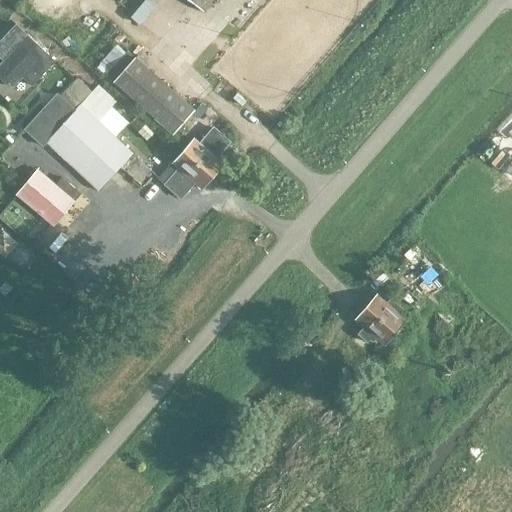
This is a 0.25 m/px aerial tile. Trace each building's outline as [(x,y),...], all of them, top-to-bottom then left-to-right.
[(140,19),(157,0),(145,0),(133,13),(140,19)] [(188,0),(203,12),(212,0),(188,0)] [(0,75),(13,88),(46,53),(16,24),(0,40),(0,58),(3,61),(0,63),(0,75)] [(194,110),(134,57),(113,81),(173,134),(194,110)] [(153,173),(79,105),(91,91),(77,78),(31,127),(39,135),(34,141),(58,163),(63,157),(99,190),(119,166),(141,186),(153,173)] [(212,155),(217,149),(220,151),(229,142),(213,128),(199,144),(193,138),(182,150),(213,177),(224,164),(212,155)] [(213,177),(182,150),(171,163),(178,168),(173,174),(170,172),(163,180),(166,182),(165,184),(180,198),(189,188),(186,185),(191,180),(202,189),(213,177)] [(70,198),(77,190),(62,177),(55,185),(37,170),(17,194),(53,225),(73,201),(70,198)] [(26,264),(37,253),(25,241),(14,253),(26,264)] [(401,315),(405,311),(390,298),(386,302),(377,294),(366,306),(395,333),(406,321),(401,315)] [(366,306),(355,319),(384,345),(395,333),(366,306)] [(448,371),(455,361),(447,354),(439,363),(448,371)] [(353,420),(333,404),(348,387),(329,371),(295,412),(369,475),(402,437),(365,406),(353,420)] [(394,473),(414,448),(403,438),(382,463),(394,473)] [(270,511),(271,511),(234,480),(221,496),(240,511),(270,511)] [(306,511),(317,499),(299,485),(275,511),(306,511)]
